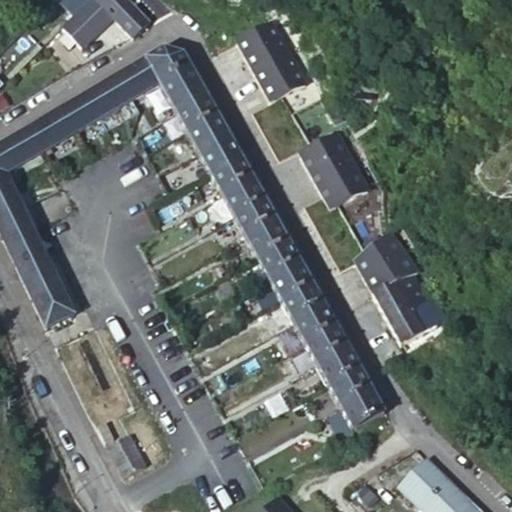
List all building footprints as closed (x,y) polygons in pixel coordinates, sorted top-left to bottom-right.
[(72,20),(91,0),(62,0),(58,5),(72,20)] [(123,0),(91,0),(72,20),(62,30),(82,50),(112,19),(131,38),(133,40),(148,25),(123,0)] [(59,12),(50,4),(41,13),(29,25),(38,34),(59,12)] [(307,80),(273,19),(235,40),(269,102),(307,80)] [(162,50),(147,59),(161,81),(157,84),(172,110),(188,101),(191,107),(208,99),(184,55),(162,50)] [(161,81),(147,59),(0,148),(0,234),(45,328),(75,316),(7,176),(161,81)] [(218,118),(208,99),(191,107),(188,101),(172,110),(176,116),(186,135),(218,118)] [(224,129),(218,118),(186,135),(198,156),(212,147),(215,151),(232,142),(224,129)] [(336,133),(298,155),(329,209),(367,188),(336,133)] [(241,159),(232,142),(215,151),(212,147),(198,156),(210,178),(241,159)] [(257,187),(241,159),(210,178),(222,199),(237,191),(241,194),(257,187)] [(265,202),(257,187),(241,194),(237,191),(222,199),(223,201),(233,220),(265,202)] [(276,220),(265,202),(233,220),(244,239),(260,229),(262,234),(278,225),(276,220)] [(289,245),(278,225),(262,234),(260,229),(244,239),(257,262),(289,245)] [(375,298),(410,277),(386,236),(356,264),(375,298)] [(302,268),(289,245),(257,262),(266,280),(283,271),(286,277),(302,268)] [(313,288),(302,268),(286,277),(283,271),(266,280),(268,282),(281,306),(313,288)] [(375,298),(401,346),(421,333),(411,315),(427,307),(410,277),(375,298)] [(323,304),(313,288),(281,306),(291,324),(308,315),(311,319),(326,311),(323,304)] [(421,333),(401,346),(402,348),(437,329),(438,328),(427,307),(411,315),(421,333)] [(337,330),(326,311),(311,319),(308,315),(291,324),(293,326),(304,348),(337,330)] [(333,362),(350,353),(337,330),(304,348),(315,366),(330,358),(333,362)] [(328,391),(361,373),(350,353),(333,362),(330,358),(315,366),(316,368),(328,391)] [(359,408),(375,399),(366,382),(361,373),(328,391),(340,411),(355,402),(359,408)] [(352,434),(385,416),(375,399),(359,408),(355,402),(340,411),(341,413),(352,434)] [(107,426),(98,430),(105,446),(114,442),(107,426)] [(130,439),(106,452),(123,482),(146,469),(130,439)] [(448,481),(426,461),(398,489),(419,510),(448,481)] [(448,481),(419,510),(421,511),(463,511),(471,504),(448,481)]
